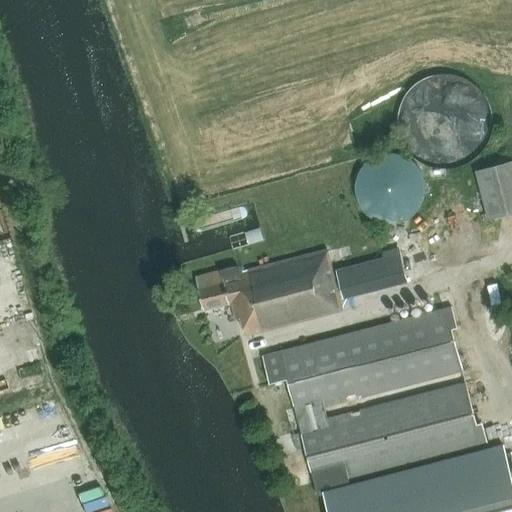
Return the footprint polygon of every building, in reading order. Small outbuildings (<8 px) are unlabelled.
[(490,108),(487,100),(483,93),(477,87),(471,81),(462,77),(452,74),(441,73),(427,76),(418,80),(408,89),(401,99),(397,108),(395,118),(396,127),(398,136),(402,144),(408,151),(414,157),(422,163),(431,166),(439,168),(448,169),(458,167),(467,164),(474,159),(480,154),(486,146),(490,136),(492,127),(492,117),(490,108)] [(389,224),(395,223),(402,221),(408,218),(413,214),(418,208),(421,202),(423,195),(424,189),(423,183),(421,176),(418,169),(414,164),(408,160),(402,156),(395,154),(389,154),(383,154),(375,156),(369,160),(364,163),(360,169),(356,176),(354,183),(354,189),(354,195),(356,202),(360,208),(364,214),(369,218),(375,221),(383,223),(389,224)] [(511,161),(475,171),(488,220),(511,213),(511,161)] [(239,267),(196,278),(205,311),(231,304),(236,321),(242,320),(246,337),(342,312),(336,289),(340,288),(344,301),(407,284),(399,255),(336,271),(338,281),(334,282),(326,251),(241,274),(239,267)] [(446,308),(263,356),(270,383),(287,379),(317,496),(325,494),(329,511),(511,511),(511,478),(503,445),(350,485),(349,479),(482,445),(465,382),(359,410),(356,398),(462,370),(446,308)]
